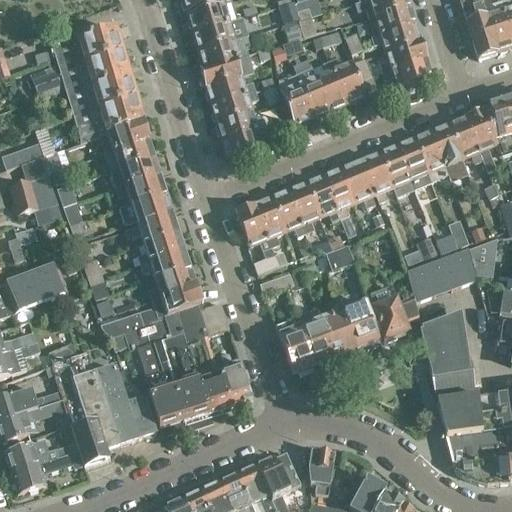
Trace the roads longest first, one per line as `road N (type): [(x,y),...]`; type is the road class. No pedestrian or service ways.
road 1 (residential): [(202,202),(459,95)]
road 2 (residential): [(284,425),(202,202)]
road 3 (residential): [(284,425),(79,511)]
road 4 (residential): [(477,511),(445,499),(369,437),(334,425),(284,425)]
road 5 (residential): [(202,202),(142,0)]
